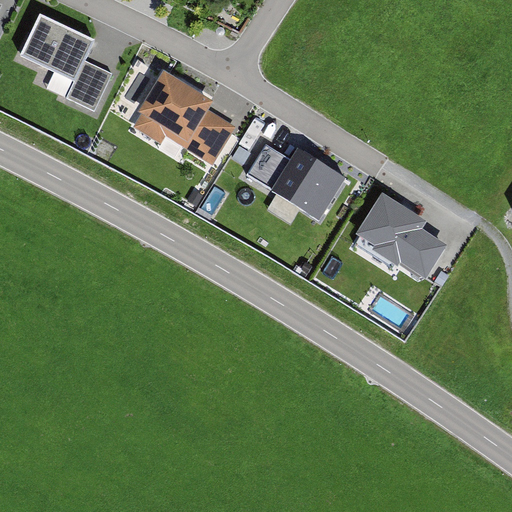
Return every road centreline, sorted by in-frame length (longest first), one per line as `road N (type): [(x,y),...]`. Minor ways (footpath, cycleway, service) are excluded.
road 1 (primary): [(0,149),(253,287),(511,457)]
road 2 (residential): [(233,75),(79,0)]
road 3 (residential): [(375,165),(233,75)]
